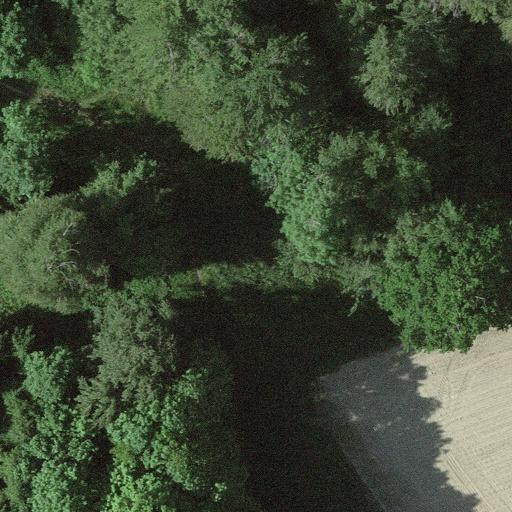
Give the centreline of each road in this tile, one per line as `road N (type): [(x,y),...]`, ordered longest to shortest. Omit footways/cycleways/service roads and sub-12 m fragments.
road 1 (track): [(152,132),(205,192),(293,258),(379,299),(466,298),(511,281)]
road 2 (track): [(152,132),(131,0)]
